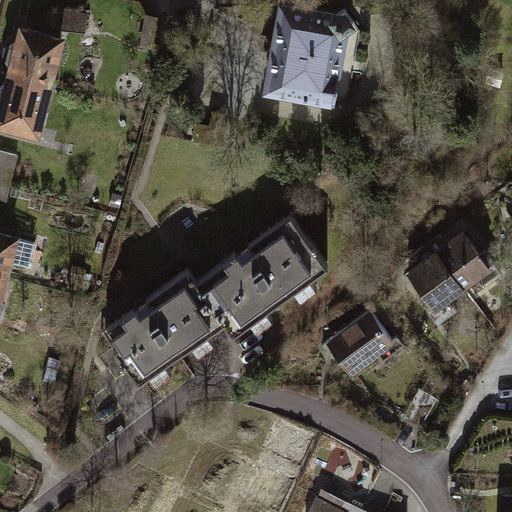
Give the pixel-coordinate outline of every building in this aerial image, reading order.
[(355,13),(280,1),(265,92),(340,105),(355,13)] [(9,78),(57,90),(70,39),(22,27),(9,78)] [(57,90),(9,78),(0,114),(0,130),(44,142),(57,90)] [(0,199),(12,202),(24,152),(0,146),(0,199)] [(329,262),(294,215),(201,282),(227,318),(236,330),(251,319),(261,332),(279,319),(269,306),(294,287),(303,299),(319,287),(311,275),(329,262)] [(0,229),(0,278),(9,281),(21,235),(0,229)] [(438,252),(467,292),(495,272),(466,232),(438,252)] [(467,292),(438,252),(410,271),(439,312),(467,292)] [(201,282),(192,270),(106,332),(141,380),(150,374),(160,388),(176,376),(166,362),(192,343),(202,356),(219,344),(209,331),(227,318),(201,282)] [(0,314),(9,281),(0,278),(0,314)] [(398,342),(374,308),(330,339),(354,372),(398,342)] [(377,511),(321,487),(318,494),(309,511),(377,511)] [(511,511),(511,494),(504,494),(502,511),(511,511)]
